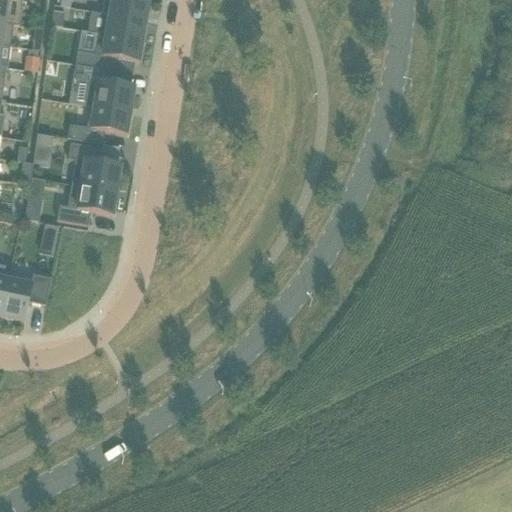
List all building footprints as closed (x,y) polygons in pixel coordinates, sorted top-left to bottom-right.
[(0,0),(0,26),(13,28),(19,29),(22,0),(0,0)] [(150,2),(139,0),(104,0),(102,16),(105,17),(146,24),(150,2)] [(61,1),(60,9),(70,11),(71,2),(61,1)] [(53,14),(51,29),(52,29),(62,30),(64,16),(54,14),(53,14)] [(102,38),(106,38),(142,44),(146,24),(105,17),(102,38)] [(0,26),(0,48),(1,49),(10,50),(13,28),(0,26)] [(32,53),(40,54),(43,32),(35,31),(32,53)] [(84,70),(116,75),(118,63),(138,67),(142,44),(106,38),(102,38),(99,37),(96,58),(77,55),(75,68),(84,70)] [(24,73),(37,75),(39,61),(26,59),(24,73)] [(114,88),(116,75),(84,70),(75,68),(73,81),(88,84),(84,109),(90,110),(130,117),(134,92),(114,88)] [(69,128),(67,142),(102,148),(104,136),(126,139),(130,117),(90,110),(86,131),(69,128)] [(37,138),(36,146),(51,148),(52,140),(37,138)] [(79,168),(75,189),(116,196),(121,170),(99,167),(102,152),(69,147),(66,165),(79,168)] [(22,165),(25,166),(27,153),(20,152),(18,165),(22,165)] [(32,167),(25,166),(22,165),(19,187),(29,189),(32,167)] [(116,196),(75,189),(71,212),(59,210),(56,225),(88,230),(90,216),(112,220),(116,196)] [(28,201),(25,220),(38,223),(42,203),(28,201)] [(59,230),(47,228),(44,242),(57,244),(59,230)] [(9,280),(10,280),(10,276),(0,274),(0,319),(0,320),(9,280)] [(31,284),(10,280),(9,280),(0,320),(24,325),(28,306),(45,309),(51,282),(32,278),(31,284)]
